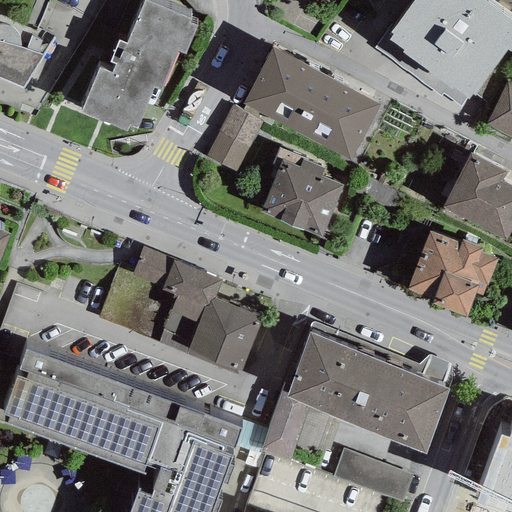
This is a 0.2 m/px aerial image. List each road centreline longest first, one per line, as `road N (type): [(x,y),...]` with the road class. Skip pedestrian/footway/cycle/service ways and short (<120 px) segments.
road 1 (residential): [(305,274),(255,388),(20,307)]
road 2 (residential): [(511,154),(247,17)]
road 3 (primary): [(511,362),(305,274)]
road 4 (residential): [(247,17),(144,205)]
road 5 (primary): [(305,274),(144,205)]
road 6 (residential): [(435,511),(475,399),(511,362)]
road 7 (primary): [(144,205),(0,146)]
